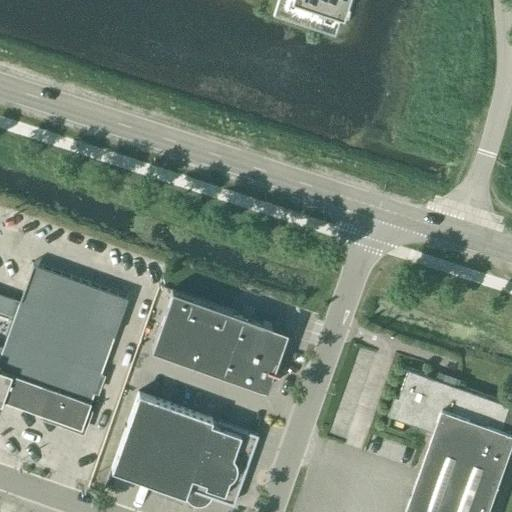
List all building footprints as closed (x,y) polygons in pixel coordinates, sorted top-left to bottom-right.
[(275,0),(272,11),(332,30),(341,0),(275,0)] [(80,426),(126,296),(32,262),(2,345),(0,343),(0,400),(1,398),(80,426)] [(266,387),(286,329),(171,288),(150,347),(266,387)] [(388,413),(434,430),(508,456),(511,444),(511,403),(464,387),(466,382),(454,378),(452,382),(405,366),(388,413)] [(138,391),(111,467),(184,493),(211,416),(138,391)] [(211,494),(232,502),(256,433),(211,416),(184,493),(186,498),(190,502),(195,504),(200,504),(205,502),(209,499),(211,494)] [(404,511),(487,511),(508,456),(434,430),(404,511)] [(0,511),(9,511),(10,497),(0,496),(0,511)]
